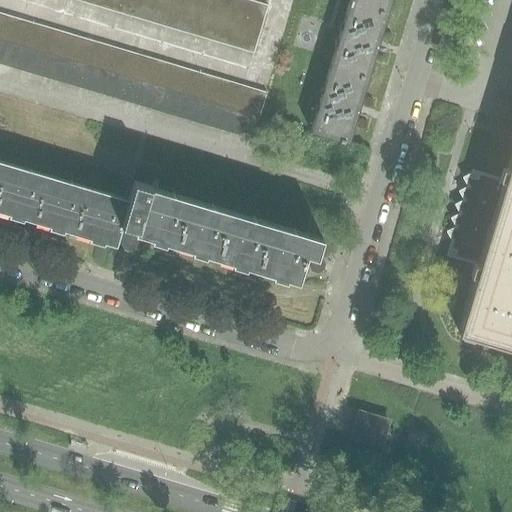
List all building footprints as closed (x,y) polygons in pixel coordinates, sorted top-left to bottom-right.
[(98,0),(97,6),(108,10),(110,0),(98,0)] [(119,13),(122,0),(110,0),(108,10),(119,13)] [(122,0),(119,13),(130,16),(134,0),(122,0)] [(141,19),(146,0),(134,0),(130,16),(141,19)] [(146,0),(141,19),(152,23),(158,0),(146,0)] [(163,26),(170,2),(161,0),(158,0),(152,23),(163,26)] [(182,0),(181,6),(192,9),(194,0),(182,0)] [(194,0),(192,9),(203,12),(206,0),(194,0)] [(206,0),(203,12),(214,15),(218,0),(206,0)] [(218,0),(214,15),(225,19),(230,0),(218,0)] [(230,0),(225,19),(236,22),(242,0),(230,0)] [(248,0),(242,0),(236,22),(247,25),(254,2),(248,0)] [(387,11),(348,0),(328,66),(367,77),(387,11)] [(390,0),(347,0),(348,0),(387,11),(390,0)] [(163,26),(174,29),(181,6),(170,2),(163,26)] [(254,2),(247,25),(258,28),(266,5),(254,2)] [(185,32),(192,9),(181,6),(174,29),(185,32)] [(185,32),(196,36),(203,12),(192,9),(185,32)] [(207,39),(214,15),(203,12),(196,36),(207,39)] [(0,13),(0,39),(2,40),(9,16),(0,13)] [(207,39),(218,42),(225,19),(214,15),(207,39)] [(9,16),(2,40),(4,41),(13,43),(20,20),(9,16)] [(229,45),(236,22),(225,19),(218,42),(229,45)] [(20,20),(13,43),(15,44),(24,47),(31,23),(20,20)] [(229,45),(240,49),(247,25),(236,22),(229,45)] [(31,23),(24,47),(27,47),(35,50),(43,26),(31,23)] [(240,49),(251,52),(258,28),(247,25),(240,49)] [(43,26),(35,50),(38,51),(47,53),(54,30),(43,26)] [(54,30),(47,53),(50,54),(58,57),(65,33),(54,30)] [(65,33),(58,57),(62,58),(69,60),(76,36),(65,33)] [(76,36),(69,60),(73,61),(80,63),(87,40),(76,36)] [(87,40),(80,63),(85,65),(91,67),(98,43),(87,40)] [(4,41),(0,52),(0,64),(8,67),(15,44),(13,43),(4,41)] [(98,43),(91,67),(96,68),(103,70),(110,46),(98,43)] [(15,44),(8,67),(20,71),(27,47),(24,47),(15,44)] [(110,46),(103,70),(108,72),(114,74),(121,50),(110,46)] [(27,47),(20,71),(32,74),(38,51),(35,50),(27,47)] [(121,50),(114,74),(120,75),(125,77),(132,53),(121,50)] [(38,51),(32,74),(43,77),(50,54),(47,53),(38,51)] [(132,53),(125,77),(131,79),(136,80),(143,56),(132,53)] [(50,54),(43,77),(55,81),(62,58),(58,57),(50,54)] [(143,56),(136,80),(143,82),(147,84),(154,60),(143,56)] [(62,58),(55,81),(66,84),(73,61),(69,60),(62,58)] [(154,60),(147,84),(154,86),(158,87),(166,63),(154,60)] [(73,61),(66,84),(78,88),(85,65),(80,63),(73,61)] [(166,63),(158,87),(166,89),(170,90),(177,66),(166,63)] [(85,65),(78,88),(90,91),(96,68),(91,67),(85,65)] [(177,66),(170,90),(178,93),(181,94),(188,70),(177,66)] [(328,66),(308,131),(347,142),(367,77),(328,66)] [(96,68),(90,91),(101,95),(108,72),(103,70),(96,68)] [(188,70),(181,94),(189,96),(192,97),(199,73),(188,70)] [(108,72),(101,95),(113,98),(120,75),(114,74),(108,72)] [(199,73),(192,97),(201,100),(203,100),(210,76),(199,73)] [(120,75),(113,98),(124,102),(131,79),(125,77),(120,75)] [(210,76),(203,100),(213,103),(214,104),(221,80),(210,76)] [(131,79),(124,102),(136,105),(143,82),(136,80),(131,79)] [(221,80),(214,104),(224,107),(225,107),(233,83),(221,80)] [(143,82),(136,105),(148,109),(154,86),(147,84),(143,82)] [(233,83),(225,107),(236,110),(237,110),(244,86),(233,83)] [(154,86),(148,109),(159,112),(166,89),(158,87),(154,86)] [(244,86),(237,110),(248,114),(255,90),(244,86)] [(166,89),(159,112),(171,115),(178,93),(170,90),(166,89)] [(255,90),(248,114),(259,117),(266,93),(255,90)] [(178,93),(171,115),(183,119),(189,96),(181,94),(178,93)] [(189,96),(183,119),(194,122),(201,100),(192,97),(189,96)] [(201,100),(194,122),(206,126),(213,103),(203,100),(201,100)] [(213,103),(206,126),(217,129),(224,107),(214,104),(213,103)] [(224,107),(217,129),(229,133),(236,110),(225,107),(224,107)] [(236,110),(229,133),(241,136),(247,114),(237,110),(236,110)] [(247,114),(241,136),(252,140),(259,117),(248,114),(247,114)] [(511,150),(504,179),(473,170),(448,254),(478,264),(458,331),(511,347),(511,150)] [(322,238),(311,235),(310,238),(150,193),(152,186),(133,181),(126,205),(0,167),(0,210),(116,245),(116,243),(121,244),(124,250),(130,252),(136,249),(138,242),(135,237),(137,232),(298,281),(302,266),(308,268),(311,272),(318,274),(323,271),(325,264),(323,258),(317,256),(322,238)] [(393,430),(386,427),(388,421),(360,412),(352,437),(380,446),(382,439),(390,441),(393,430)] [(408,435),(406,441),(405,446),(418,450),(421,438),(408,435)]
